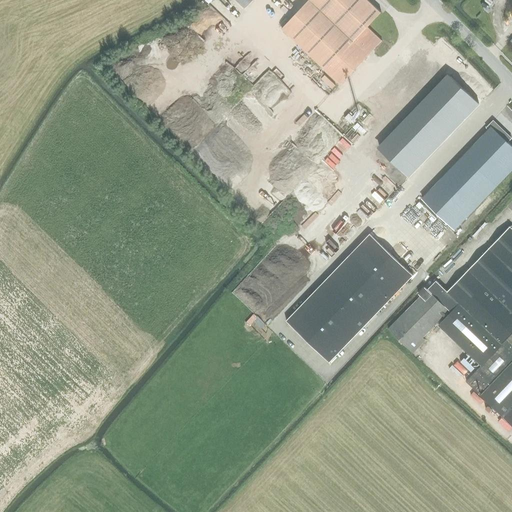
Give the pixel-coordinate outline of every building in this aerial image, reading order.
[(255,0),(234,0),(247,11),(256,0),(255,0)] [(368,0),(308,0),(281,29),(340,84),(368,55),(382,40),(367,27),(381,12),(368,0)] [(286,99),(298,87),(289,78),(285,82),(274,70),(266,78),(286,99)] [(449,77),(380,149),(409,176),(478,104),(449,77)] [(266,106),(257,119),(265,124),(274,111),(266,106)] [(326,159),(347,134),(318,109),(314,113),(309,114),(310,134),(316,127),(320,122),(324,126),(324,130),(321,130),(316,136),(310,137),(310,156),(313,159),(326,159)] [(345,118),(352,125),(356,120),(349,113),(345,118)] [(423,200),(455,230),(511,168),(511,148),(506,142),(510,138),(494,124),(492,121),(485,128),(488,131),(423,200)] [(511,228),(510,226),(447,291),(436,281),(388,329),(412,353),(425,340),(422,337),(449,310),(451,312),(438,325),(480,366),(465,382),(511,425),(511,228)] [(407,282),(413,275),(371,233),(286,319),(329,361),(407,282)]
